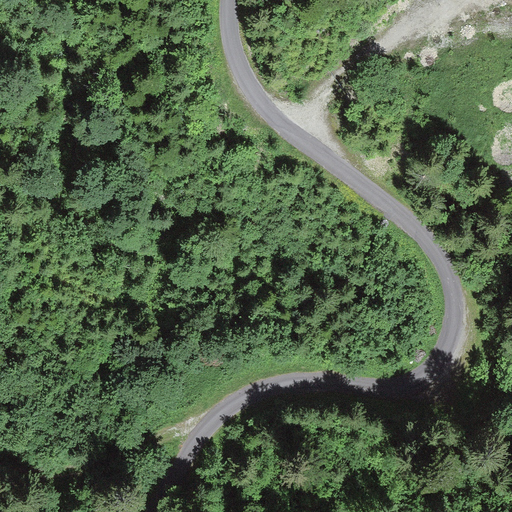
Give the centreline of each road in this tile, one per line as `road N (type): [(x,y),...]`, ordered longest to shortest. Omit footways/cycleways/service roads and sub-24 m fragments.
road 1 (unclassified): [(156,511),(227,406),(299,380),(407,385),(442,349),(454,308),(434,249),(401,213),(261,101),(234,48),(230,0)]
road 2 (track): [(291,131),(388,40),(434,11),(471,0),(511,5)]
road 3 (track): [(0,468),(209,425)]
